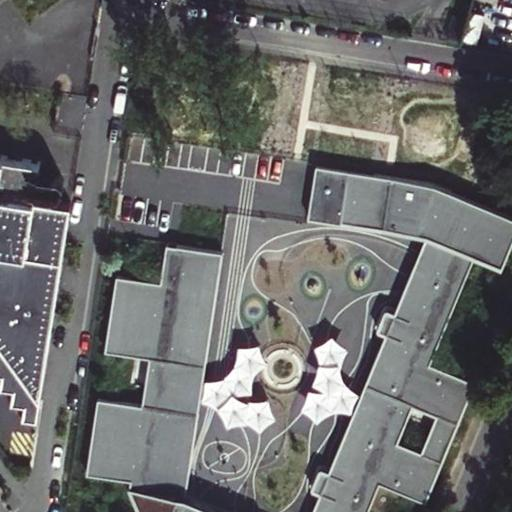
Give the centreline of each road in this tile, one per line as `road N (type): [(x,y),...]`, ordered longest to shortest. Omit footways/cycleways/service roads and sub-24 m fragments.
road 1 (residential): [(24,511),(38,493),(56,380),(76,357),(116,0)]
road 2 (residential): [(511,74),(178,19),(137,0)]
road 3 (residential): [(460,511),(511,386)]
